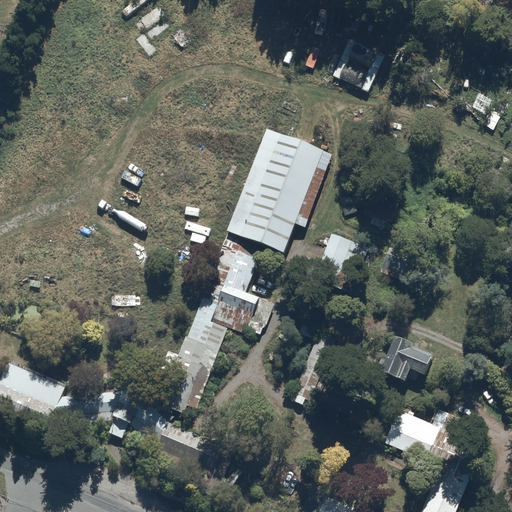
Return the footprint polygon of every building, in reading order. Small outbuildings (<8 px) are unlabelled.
[(332,149),(273,124),(231,225),(289,250),(332,149)] [(244,167),(237,187),(243,189),(249,169),(244,167)] [(271,248),(236,233),(168,393),(204,408),(240,322),(267,333),(282,296),(256,285),(271,248)] [(368,252),(332,239),(320,271),(357,284),(368,252)] [(511,348),(511,322),(499,339),(511,348)] [(440,346),(398,329),(383,364),(425,382),(440,346)] [(72,380),(14,356),(1,387),(59,411),(72,380)] [(453,424),(409,405),(393,443),(437,462),(453,424)] [(132,411),(125,423),(133,428),(140,415),(132,411)] [(122,458),(217,500),(232,467),(223,463),(220,470),(134,432),(122,458)] [(463,511),(481,471),(450,458),(427,511),(391,511),(334,488),(324,511),(463,511)]
